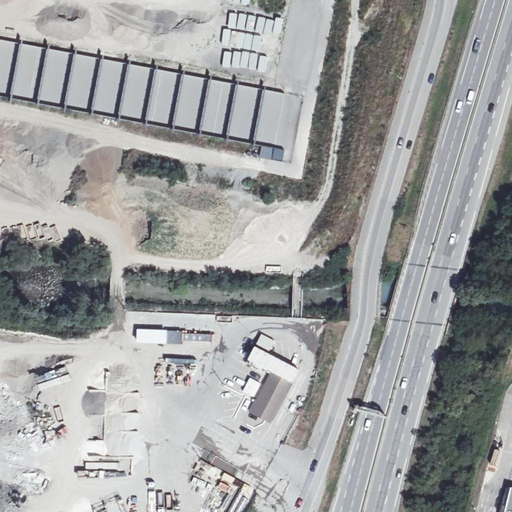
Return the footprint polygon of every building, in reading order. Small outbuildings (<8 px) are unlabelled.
[(0,96),(263,140),(260,159),(293,164),(304,96),(277,91),(277,89),(0,43),(0,96)] [(167,334),(168,344),(214,342),(213,332),(167,334)] [(167,333),(139,334),(139,343),(167,343),(167,333)] [(262,334),(257,346),(271,352),(276,341),(262,334)] [(288,386),(270,377),(250,414),(268,423),(288,386)] [(70,419),(76,407),(70,404),(64,416),(70,419)] [(135,459),(139,414),(118,412),(118,406),(107,405),(104,441),(89,440),(88,455),(108,457),(107,465),(124,467),(125,458),(135,459)] [(237,493),(231,511),(243,511),(248,496),(237,493)] [(167,501),(166,511),(218,511),(218,502),(167,501)]
